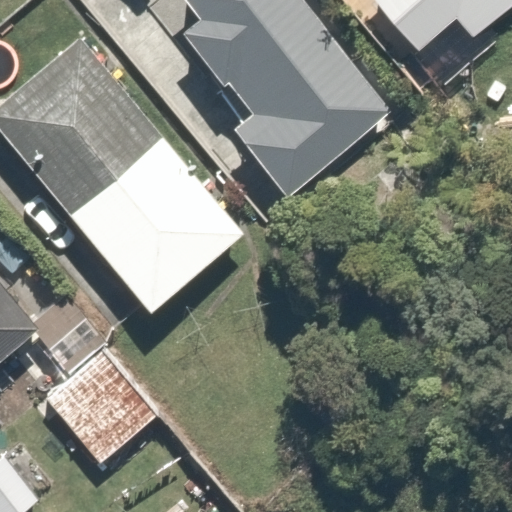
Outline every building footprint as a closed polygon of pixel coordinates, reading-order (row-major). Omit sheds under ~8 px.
[(340,149),(242,0),(154,0),(139,10),(165,49),(147,60),(203,146),(179,161),(221,226),(340,149)] [(511,2),(511,0),(339,0),(332,4),(380,79),(420,54),(430,70),(500,26),(493,15),(511,2)] [(45,80),(0,112),(0,212),(90,334),(182,267),(45,80)] [(173,414),(110,344),(52,397),(115,466),(173,414)] [(33,400),(0,429),(0,461),(32,498),(82,456),(33,400)]
